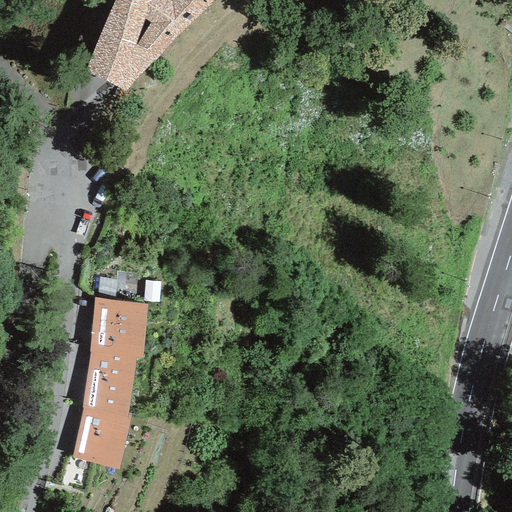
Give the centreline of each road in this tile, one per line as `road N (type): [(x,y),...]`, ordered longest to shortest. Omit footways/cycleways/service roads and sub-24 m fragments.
road 1 (residential): [(66,222),(65,355),(24,511)]
road 2 (tertiary): [(454,511),(511,268)]
road 3 (residential): [(66,222),(64,132),(89,49)]
road 4 (residential): [(0,352),(27,276),(20,249),(33,226),(66,222)]
